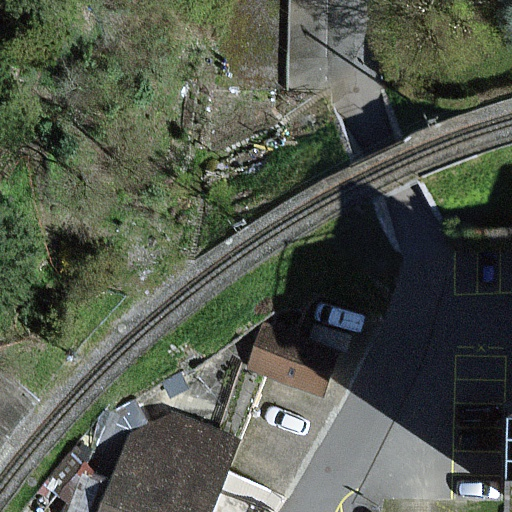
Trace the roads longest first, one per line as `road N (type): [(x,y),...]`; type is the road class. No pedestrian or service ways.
road 1 (residential): [(314,511),(379,392),(421,289),(416,233),(372,143)]
road 2 (residential): [(353,0),(355,90),(372,143)]
